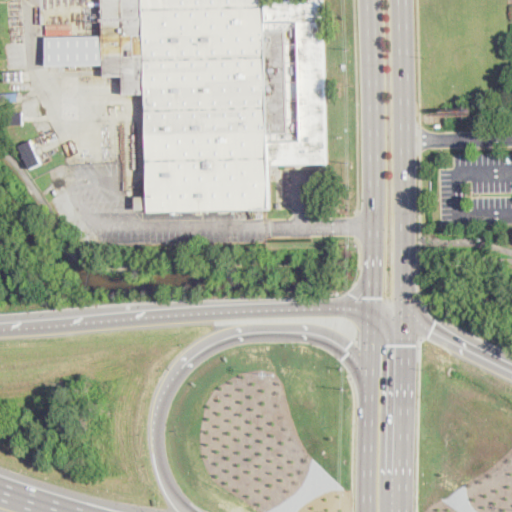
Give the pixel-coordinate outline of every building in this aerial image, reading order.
[(326,0),(329,163),(272,165),(273,209),(150,212),(150,210),(137,210),(137,197),(151,197),(148,94),(125,95),(125,76),(106,77),(106,63),(105,34),(104,0),(326,0)] [(47,35),(48,65),(106,63),(105,34),(47,35)] [(24,81),(7,82),(7,72),(24,72),(24,81)] [(3,102),(2,92),(20,91),(20,101),(3,102)] [(25,125),(12,125),(12,113),(25,113),(25,125)] [(43,163),(32,169),(21,146),(32,141),(43,163)]
